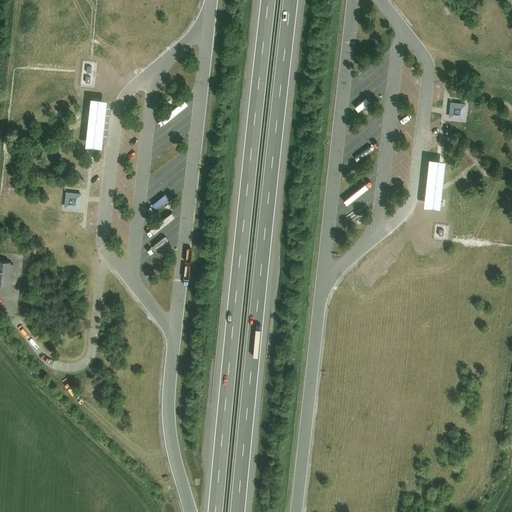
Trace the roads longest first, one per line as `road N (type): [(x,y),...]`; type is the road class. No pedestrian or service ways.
road 1 (motorway): [(237,511),(293,0)]
road 2 (motorway): [(265,0),(215,511)]
